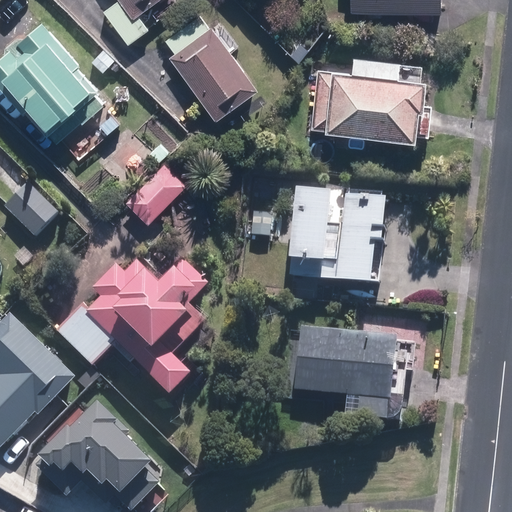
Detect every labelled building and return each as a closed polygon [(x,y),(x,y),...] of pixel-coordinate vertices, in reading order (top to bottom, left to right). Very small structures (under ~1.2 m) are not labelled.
[(116,0),(119,3),(106,13),(128,44),(146,32),(137,19),(163,0),(116,0)] [(350,0),(350,12),(438,15),(438,0),(350,0)] [(177,54),(169,59),(214,122),(256,92),(211,29),(207,32),(198,20),(168,41),(177,54)] [(39,24),(0,57),(0,89),(21,113),(24,110),(46,135),(95,92),(74,68),(75,67),(39,24)] [(318,73),(311,130),(412,142),(412,136),(423,137),(426,108),(417,107),(420,83),(417,83),(419,67),(354,59),(352,77),(318,73)] [(126,204),(148,226),(186,187),(163,165),(126,204)] [(33,234),(57,211),(29,183),(5,205),(33,234)] [(374,287),(383,194),(327,189),(326,198),(295,195),(286,279),(374,287)] [(260,244),(271,245),(275,210),(253,207),(249,236),(261,238),(260,244)] [(104,298),(86,315),(167,399),(189,378),(168,357),(202,325),(185,307),(205,288),(179,261),(155,284),(138,266),(125,278),(115,268),(95,288),(104,298)] [(0,449),(71,378),(9,318),(0,326),(0,449)] [(303,331),(295,391),(385,403),(393,342),(303,331)] [(68,425),(39,454),(50,465),(54,461),(63,470),(72,461),(84,472),(88,468),(102,482),(106,478),(116,487),(119,491),(116,494),(131,510),(159,482),(143,466),(150,460),(111,422),(115,418),(98,401),(71,428),(68,425)]
